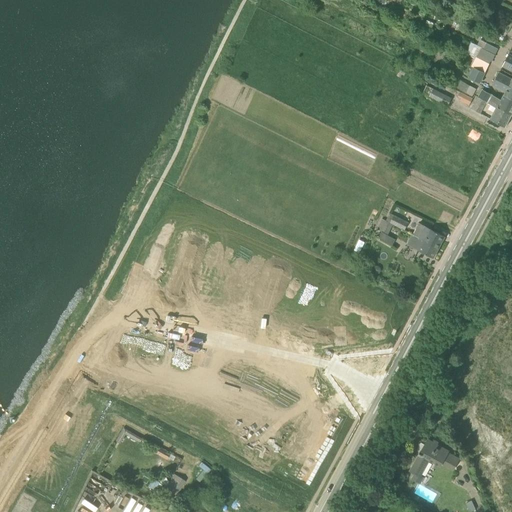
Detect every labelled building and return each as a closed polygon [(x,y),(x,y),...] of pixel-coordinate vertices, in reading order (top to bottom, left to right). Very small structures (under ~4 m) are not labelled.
[(459,22),(462,16),(452,11),(449,18),(459,22)] [(480,40),(477,45),(495,54),(498,49),(480,40)] [(477,45),(475,44),(471,42),(469,47),(469,49),(467,53),(470,55),(470,54),(490,64),(491,62),(495,54),(477,45)] [(485,73),(490,64),(470,54),(470,55),(476,57),(471,66),(474,67),(485,73)] [(511,63),(505,60),(502,66),(511,71),(511,63)] [(474,67),(468,78),(480,84),(485,73),(474,67)] [(496,79),(511,87),(511,79),(499,72),(496,79)] [(447,106),(451,98),(427,86),(428,83),(418,78),(413,88),(430,96),(429,97),(447,106)] [(511,87),(496,79),(492,85),(506,92),(504,95),(511,99),(511,87)] [(476,89),(460,81),(456,88),(472,97),(476,89)] [(499,105),(511,112),(511,99),(504,95),(501,100),(482,90),(478,99),(486,103),(489,104),(490,101),(499,105)] [(461,98),(460,100),(469,105),(473,98),(460,92),(458,97),(461,98)] [(486,103),(478,99),(472,110),(480,114),(484,108),(486,103)] [(511,112),(499,105),(491,120),(505,127),(511,114),(511,112)] [(390,213),(386,220),(393,224),(393,225),(404,231),(409,222),(390,213)] [(377,229),(381,232),(386,221),(382,219),(377,229)] [(388,236),(393,225),(393,224),(386,220),(386,221),(381,232),(378,238),(392,245),(395,239),(388,236)] [(445,236),(436,232),(419,223),(413,234),(439,248),(445,236)] [(407,244),(424,253),(433,258),(439,248),(413,234),(412,234),(407,244)] [(116,441),(120,443),(124,435),(125,434),(139,442),(141,437),(128,429),(123,427),(116,441)] [(424,478),(420,475),(429,460),(440,466),(442,463),(453,470),(459,459),(448,453),(449,451),(428,440),(420,453),(419,453),(418,454),(419,455),(410,471),(416,474),(412,480),(420,484),(424,478)] [(173,474),(162,495),(173,501),(176,497),(185,481),(173,474)] [(155,490),(159,483),(159,482),(152,478),(148,486),(155,490)]
